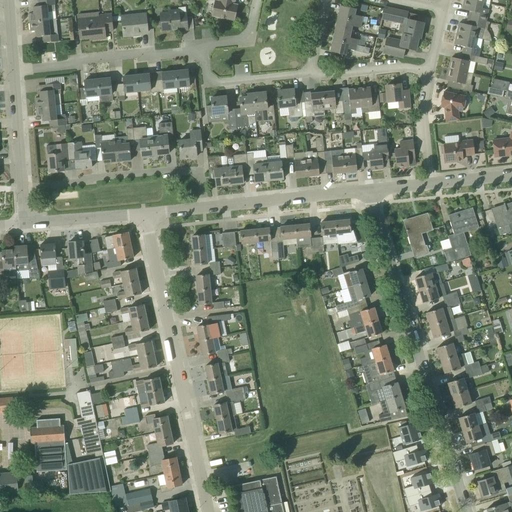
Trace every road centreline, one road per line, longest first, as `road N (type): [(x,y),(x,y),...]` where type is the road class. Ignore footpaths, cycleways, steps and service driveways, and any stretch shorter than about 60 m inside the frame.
road 1 (residential): [(466,511),(368,191)]
road 2 (residential): [(208,511),(144,215)]
road 3 (residential): [(203,207),(191,165),(24,180)]
road 4 (residential): [(15,66),(209,43)]
road 5 (residential): [(203,207),(368,191)]
road 6 (residential): [(308,73),(220,81),(209,43)]
